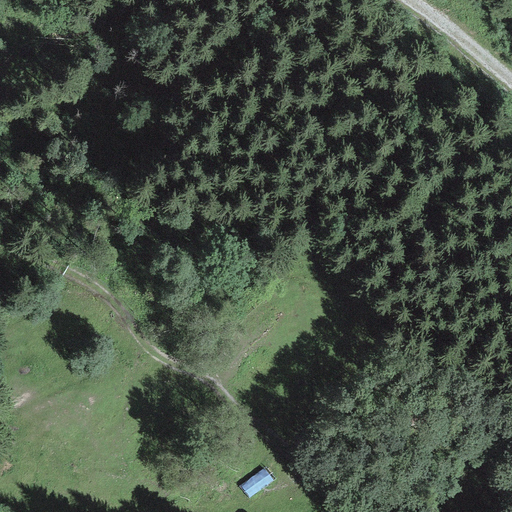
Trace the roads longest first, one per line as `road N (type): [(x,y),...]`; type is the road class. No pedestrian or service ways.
road 1 (track): [(0,242),(108,294),(154,355),(217,386),(299,460),(341,511)]
road 2 (track): [(511,88),(397,0)]
